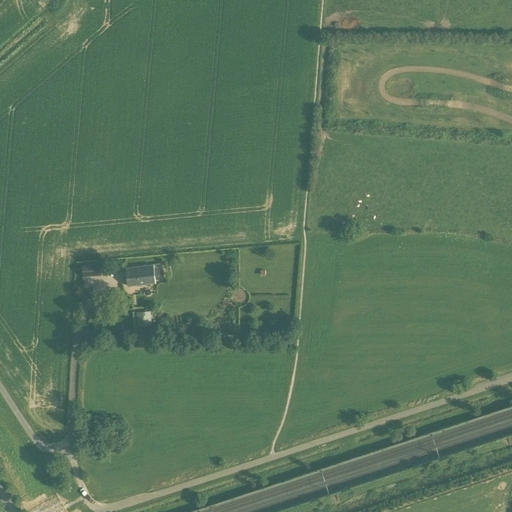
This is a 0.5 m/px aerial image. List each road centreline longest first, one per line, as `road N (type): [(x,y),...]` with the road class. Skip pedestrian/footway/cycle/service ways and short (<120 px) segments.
road 1 (motorway): [(0,495),(511,337)]
road 2 (motorway): [(511,311),(0,468)]
road 3 (unclassified): [(150,495),(92,506),(68,453),(34,439),(0,387)]
